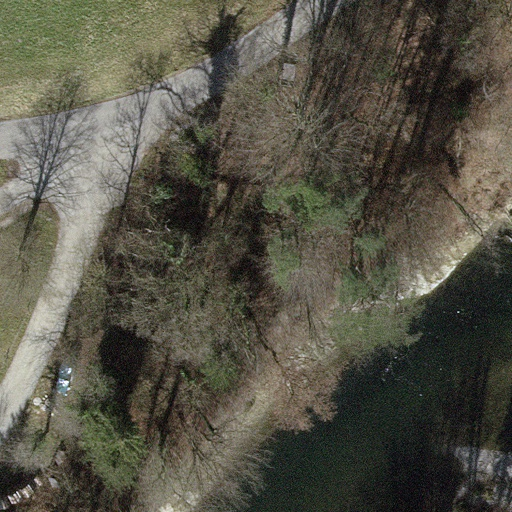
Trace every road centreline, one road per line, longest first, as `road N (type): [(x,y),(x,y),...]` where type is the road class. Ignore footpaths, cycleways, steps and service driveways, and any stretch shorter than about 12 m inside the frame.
road 1 (track): [(0,452),(77,300),(118,135)]
road 2 (track): [(118,135),(244,78),(364,0)]
road 3 (track): [(118,135),(0,213)]
